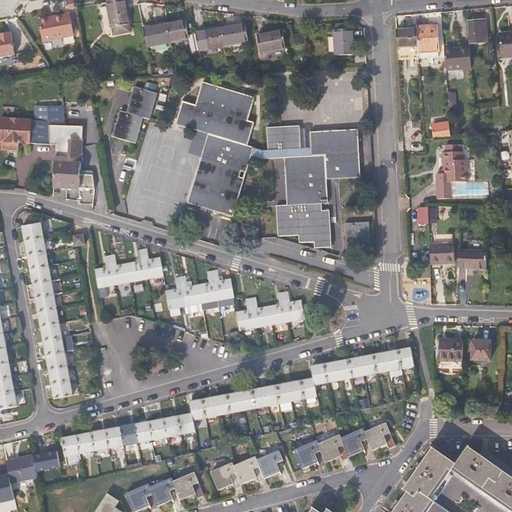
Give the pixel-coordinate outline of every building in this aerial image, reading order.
[(131,24),(127,0),(125,0),(107,4),(111,28),(131,24)] [(74,38),(70,16),(39,21),(43,43),(74,38)] [(188,35),(185,20),(167,23),(171,43),(189,39),(192,53),(200,51),(196,33),(188,35)] [(488,42),(486,20),(467,22),(469,43),(488,42)] [(171,43),(167,23),(143,28),(147,48),(171,43)] [(248,42),(245,23),(219,28),(223,47),(248,42)] [(438,51),(436,25),(417,26),(417,29),(418,47),(419,53),(438,51)] [(223,47),(219,28),(202,31),(203,32),(196,33),(200,51),(223,47)] [(419,53),(418,47),(417,29),(396,30),(398,55),(419,54),(419,53)] [(285,49),(282,30),(257,35),(261,54),(285,49)] [(354,54),(353,31),(334,31),(335,55),(354,54)] [(511,57),(511,32),(499,34),(501,58),(511,57)] [(306,44),(304,33),(292,36),(295,46),(306,44)] [(0,58),(16,57),(12,34),(2,36),(0,35),(0,58)] [(472,70),(470,48),(444,50),(446,72),(472,70)] [(248,146),(254,123),(248,121),(255,98),(203,83),(196,106),(183,102),(176,124),(208,134),(197,174),(188,203),(233,217),(251,155),(254,148),(248,146)] [(150,119),(158,94),(135,87),(127,113),(121,111),(113,137),(136,144),(144,118),(150,119)] [(64,127),(65,108),(36,106),(35,121),(32,121),(30,144),(53,146),(54,126),(64,127)] [(0,142),(30,144),(32,121),(1,119),(0,128),(0,142)] [(451,137),(449,122),(432,124),(433,139),(451,137)] [(268,150),(301,148),(300,125),(266,127),(268,150)] [(80,191),(83,128),(64,127),(54,126),(53,146),(57,146),(54,189),(80,191)] [(361,177),(358,130),(311,133),(311,147),(312,157),(285,158),(288,206),(320,204),(328,204),(327,180),(361,177)] [(441,171),(442,176),(437,176),(438,201),(452,200),(451,184),(468,183),(467,162),(463,162),(463,153),(460,154),(459,146),(446,146),(446,154),(443,154),(444,170),(441,171)] [(251,155),(261,158),(285,158),(312,157),(311,147),(301,148),(268,150),(262,150),(254,148),(251,155)] [(321,211),(320,204),(288,206),(276,207),(277,236),(299,235),(299,243),(314,242),(315,248),(332,247),(330,210),(321,211)] [(427,225),(428,206),(417,206),(417,224),(427,225)] [(370,250),(369,223),(345,224),(347,251),(370,250)] [(44,238),(42,224),(24,228),(27,241),(44,238)] [(86,246),(84,235),(74,237),(76,248),(86,246)] [(47,253),(44,238),(27,241),(29,256),(47,253)] [(453,263),(453,245),(430,245),(430,260),(431,264),(453,263)] [(164,277),(160,258),(150,260),(148,250),(143,251),(148,280),(164,277)] [(148,280),(143,251),(137,252),(139,262),(128,264),(132,283),(148,280)] [(486,270),(487,252),(460,251),(459,269),(486,270)] [(49,266),(47,253),(29,256),(32,270),(49,266)] [(132,283),(128,264),(117,266),(116,256),(110,257),(116,286),(132,283)] [(116,286),(110,257),(105,258),(107,268),(96,270),(99,289),(116,286)] [(52,281),(49,266),(32,270),(34,284),(52,281)] [(234,298),(230,280),(220,282),(218,271),(213,272),(218,302),(234,298)] [(218,302),(213,272),(207,273),(210,283),(198,286),(202,305),(218,302)] [(187,307),(181,277),(176,278),(178,290),(166,292),(170,310),(187,307)] [(202,305),(198,286),(188,287),(186,277),(181,277),(187,307),(202,305)] [(55,295),(52,281),(34,284),(37,298),(55,295)] [(289,323),(283,293),(278,294),(280,305),(270,306),(274,325),(289,323)] [(305,320),(302,301),(291,303),(289,293),(283,293),(289,323),(305,320)] [(57,310),(55,295),(37,298),(39,313),(57,310)] [(257,328),(252,306),(251,299),(246,300),(248,311),(237,313),(240,331),(257,328)] [(274,325),(270,306),(258,309),(257,299),(251,299),(252,306),(257,328),(274,325)] [(60,324),(57,310),(39,313),(42,328),(60,324)] [(63,339),(60,324),(42,328),(45,342),(63,339)] [(65,354),(63,339),(45,342),(47,357),(65,354)] [(462,362),(463,340),(441,340),(441,361),(462,362)] [(490,360),(491,342),(473,342),(472,360),(490,360)] [(414,367),(411,349),(398,351),(402,369),(414,367)] [(0,365),(10,364),(7,350),(0,350),(0,365)] [(402,369),(398,351),(386,353),(389,372),(402,369)] [(389,372),(386,353),(374,356),(377,374),(389,372)] [(68,368),(65,354),(47,357),(50,372),(68,368)] [(377,374),(374,356),(361,358),(365,377),(377,374)] [(365,377),(361,358),(350,361),(353,379),(365,377)] [(353,379),(350,361),(337,363),(340,381),(353,379)] [(340,381),(337,363),(325,365),(328,384),(340,381)] [(0,381),(13,379),(10,364),(0,365),(0,381)] [(328,384),(325,365),(312,368),(313,379),(315,386),(328,384)] [(71,383),(68,368),(50,372),(53,386),(71,383)] [(0,396),(15,394),(13,379),(0,381),(0,396)] [(317,397),(315,386),(313,379),(302,381),(305,400),(317,397)] [(305,400),(302,381),(290,384),(293,402),(305,400)] [(73,397),(71,383),(53,386),(55,400),(73,397)] [(293,402),(290,384),(277,386),(280,404),(293,402)] [(280,404),(277,386),(265,388),(268,407),(280,404)] [(268,407),(265,388),(253,391),(256,409),(268,407)] [(256,409),(253,391),(241,393),(244,411),(256,409)] [(244,411),(241,393),(227,396),(231,414),(244,411)] [(0,410),(18,407),(15,394),(0,396),(0,410)] [(231,414),(227,396),(216,398),(219,416),(231,414)] [(219,416),(216,398),(203,400),(206,419),(219,416)] [(206,419),(203,400),(190,403),(192,414),(194,421),(206,419)] [(500,417),(500,407),(487,407),(487,417),(500,417)] [(196,432),(194,421),(192,414),(179,417),(182,435),(196,432)] [(182,435),(179,417),(164,419),(167,438),(182,435)] [(167,438),(164,419),(148,423),(152,441),(167,438)] [(152,441),(148,423),(135,425),(138,444),(152,441)] [(198,426),(203,445),(211,443),(206,424),(198,426)] [(365,449),(361,442),(367,439),(372,451),(387,444),(389,448),(395,445),(386,424),(365,433),(364,430),(342,439),(341,436),(319,445),(317,442),(295,452),(303,468),(319,462),(316,454),(321,452),(326,462),(341,456),(343,460),(350,457),(349,456),(365,449)] [(138,444),(135,425),(120,428),(124,446),(138,444)] [(124,446),(120,428),(106,430),(109,449),(124,446)] [(109,449),(106,430),(91,433),(94,452),(109,449)] [(94,452),(91,433),(77,436),(80,454),(94,452)] [(80,454),(77,436),(63,439),(66,457),(80,454)] [(446,511),(428,499),(449,469),(452,471),(454,467),(511,507),(511,476),(469,447),(456,464),(433,449),(428,457),(404,490),(408,493),(394,511),(446,511)] [(57,451),(32,455),(35,471),(59,468),(57,451)] [(257,477),(254,470),(260,467),(265,478),(280,472),(277,464),(283,461),(279,453),(258,461),(256,458),(234,467),(233,464),(212,474),(219,490),(234,483),(236,488),(242,486),(242,484),(257,477)] [(35,471),(32,455),(6,461),(9,473),(11,483),(37,478),(35,471)] [(9,473),(0,475),(0,502),(15,499),(11,483),(9,473)] [(170,492),(176,489),(181,500),(196,493),(198,497),(204,495),(195,474),(174,483),(172,479),(150,489),(149,486),(128,495),(135,511),(150,506),(146,498),(153,495),(158,506),(173,499),(170,492)] [(119,511),(115,509),(119,502),(108,495),(97,511),(119,511)]
